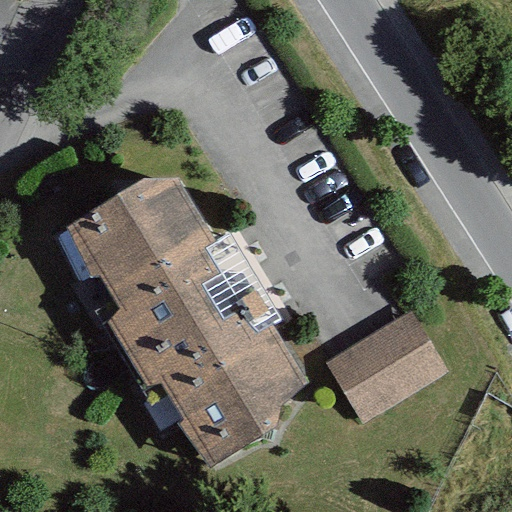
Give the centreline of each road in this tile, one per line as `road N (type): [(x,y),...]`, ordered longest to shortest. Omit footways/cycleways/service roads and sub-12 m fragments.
road 1 (unknown): [(356,316),(193,86),(170,78),(58,119),(5,120)]
road 2 (unclassified): [(511,254),(351,0)]
road 3 (residential): [(64,0),(0,132)]
